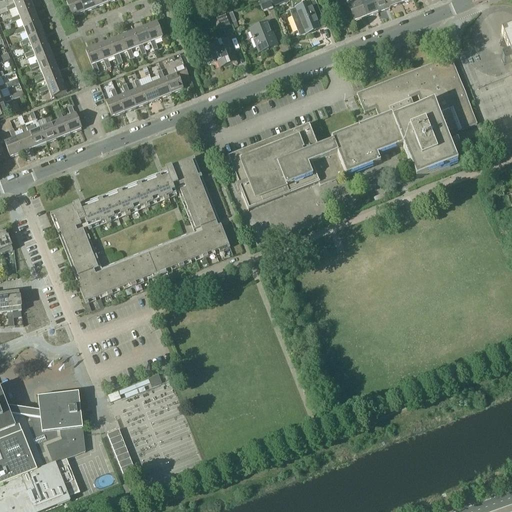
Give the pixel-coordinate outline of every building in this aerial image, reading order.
[(19,16),(34,10),(30,0),(26,0),(14,5),(19,16)] [(79,0),(73,0),(66,3),(72,18),(84,13),(79,0)] [(79,0),(84,13),(96,8),(92,0),(79,0)] [(92,0),(96,8),(108,3),(106,0),(92,0)] [(259,1),(263,11),(264,14),(273,10),(273,8),(269,0),(261,0),(259,1)] [(366,18),(367,18),(374,15),(374,16),(379,14),(378,13),(372,0),(359,0),(360,3),(366,18)] [(372,0),(378,13),(385,10),(386,11),(390,9),(390,8),(390,9),(386,0),(372,0)] [(386,0),(390,9),(390,8),(397,6),(397,7),(402,5),(402,4),(401,4),(399,0),(386,0)] [(315,2),(289,12),(300,38),(326,28),(315,2)] [(348,7),(354,23),(362,20),(367,18),(366,18),(360,3),(348,7)] [(24,28),(39,22),(34,10),(19,16),(19,17),(11,20),(12,24),(21,21),(24,28)] [(238,28),(236,22),(232,12),(228,14),(232,24),(233,24),(235,29),(238,28)] [(233,25),(232,24),(228,14),(221,17),(214,20),(218,31),(233,26),(233,25)] [(28,40),(44,34),(39,22),(24,28),(15,32),(17,36),(25,32),(28,40)] [(150,43),(162,38),(156,23),(144,28),(150,43)] [(268,23),(250,31),(259,54),(277,47),(268,23)] [(150,43),(144,28),(133,33),(139,48),(150,43)] [(511,62),(511,29),(501,33),(504,40),(501,46),(507,49),(509,54),(501,57),(504,66),(511,62)] [(139,48),(133,33),(121,37),(127,52),(139,48)] [(33,52),(48,46),(44,34),(28,40),(20,43),(22,48),(30,44),(33,52)] [(127,52),(121,37),(109,42),(115,57),(127,52)] [(237,63),(228,41),(211,47),(213,53),(211,54),(216,64),(217,64),(220,70),(237,63)] [(115,57),(109,42),(98,47),(104,62),(115,57)] [(38,64),(53,58),(48,46),(33,52),(25,55),(26,59),(35,56),(38,64)] [(104,62),(98,47),(85,51),(91,66),(104,62)] [(42,76),(58,70),(53,58),(38,64),(42,75),(42,76)] [(457,164),(447,138),(461,132),(477,126),(450,58),(357,95),(364,114),(376,109),(380,120),(331,139),(332,143),(318,148),(309,126),(227,159),(248,212),(319,185),(320,188),(380,164),(374,149),(400,139),(416,180),(457,164)] [(174,70),(177,75),(165,80),(171,95),(183,90),(181,86),(190,82),(184,66),(174,70)] [(47,87),(62,81),(58,70),(42,76),(42,75),(34,79),(36,83),(44,79),(47,87)] [(17,80),(7,84),(8,89),(19,84),(17,80)] [(153,85),(159,99),(171,95),(165,80),(153,85)] [(67,93),(62,81),(47,87),(52,99),(67,93)] [(142,89),(147,104),(159,99),(153,85),(142,89)] [(130,94),(136,109),(147,104),(142,89),(130,94)] [(118,98),(124,113),(136,109),(130,94),(118,98)] [(118,98),(106,103),(112,118),(124,113),(118,98)] [(8,111),(5,104),(0,105),(0,119),(10,116),(9,115),(18,112),(16,108),(8,111)] [(70,135),(82,130),(76,115),(75,116),(72,107),(68,109),(71,117),(64,120),(70,135)] [(52,125),(58,140),(70,135),(64,120),(52,125)] [(10,122),(0,126),(0,132),(8,129),(9,132),(13,130),(10,122)] [(40,129),(46,144),(58,140),(52,125),(40,129)] [(28,134),(34,149),(46,144),(40,129),(28,134)] [(17,139),(23,154),(34,149),(28,134),(17,139)] [(23,154),(17,139),(4,143),(10,158),(23,154)] [(192,218),(189,220),(190,224),(191,224),(194,231),(216,222),(200,180),(202,179),(194,158),(166,170),(167,174),(175,195),(176,197),(177,197),(176,194),(181,192),(184,199),(181,200),(183,205),(186,204),(192,218)] [(167,198),(175,195),(167,174),(90,205),(81,208),(88,228),(89,229),(98,225),(99,228),(100,227),(99,225),(106,222),(107,224),(112,223),(111,220),(125,215),(126,217),(131,215),(130,213),(144,207),(145,209),(150,207),(150,205),(164,199),(165,202),(170,200),(170,199),(168,200),(167,198)] [(88,228),(81,208),(80,206),(79,203),(50,215),(59,235),(61,234),(78,277),(101,268),(98,261),(96,256),(94,257),(88,242),(90,241),(89,236),(86,237),(83,230),(88,228)] [(77,282),(86,306),(89,305),(88,302),(107,295),(108,297),(113,295),(112,293),(130,285),(131,288),(136,286),(135,283),(155,276),(156,278),(160,276),(160,274),(178,266),(179,269),(184,267),(183,264),(202,257),(203,259),(208,257),(207,255),(226,247),(227,250),(230,249),(221,226),(77,282)] [(0,234),(0,251),(2,256),(13,251),(6,233),(6,232),(0,234)] [(7,293),(0,294),(0,314),(7,314),(9,328),(12,328),(7,293)] [(14,293),(7,293),(12,328),(14,328),(13,313),(22,312),(19,294),(14,295),(14,293)] [(152,388),(161,384),(158,376),(149,380),(152,388)] [(79,394),(38,398),(40,412),(7,408),(0,389),(0,511),(44,511),(71,502),(69,498),(80,494),(67,461),(86,453),(79,394)] [(118,392),(108,396),(110,403),(121,399),(118,392)] [(107,436),(123,475),(135,471),(119,431),(107,436)]
